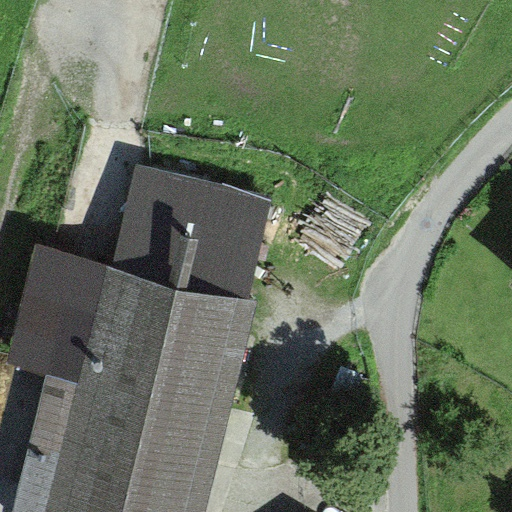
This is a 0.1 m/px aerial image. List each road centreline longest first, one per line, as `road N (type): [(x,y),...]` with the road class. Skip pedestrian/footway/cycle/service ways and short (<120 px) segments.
road 1 (track): [(404,511),(398,274),(447,193),(511,128)]
road 2 (unknown): [(232,511),(237,463),(275,403),(398,274)]
